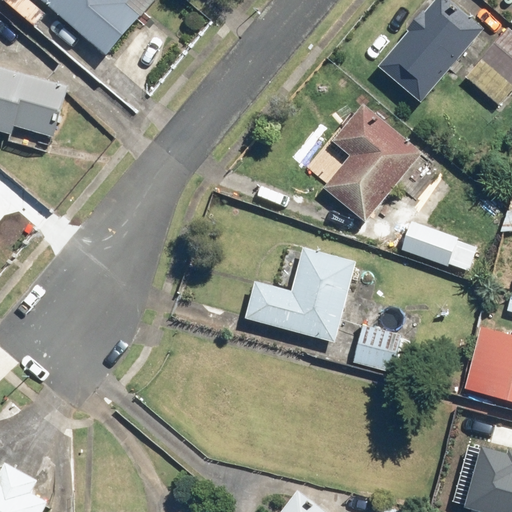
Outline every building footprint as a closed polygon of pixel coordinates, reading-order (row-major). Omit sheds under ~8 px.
[(46,0),(108,54),(136,22),(123,4),(126,0),(46,0)] [(439,0),(381,66),(418,99),(478,32),(441,0),(439,0)] [(497,102),(511,84),(511,38),(509,35),(471,78),(497,102)] [(0,134),(48,147),(63,91),(0,74),(0,134)] [(337,145),(353,158),(329,191),(369,220),(416,154),(376,125),(362,114),(337,145)] [(411,231),(405,251),(460,268),(466,248),(411,231)] [(336,345),(355,266),(305,254),(295,294),(256,284),(246,319),(286,330),(285,333),(336,345)] [(363,334),(357,364),(389,371),(396,341),(363,334)] [(506,511),(511,511),(511,449),(485,442),(468,501),(506,511)] [(38,511),(40,509),(0,485),(0,511),(38,511)]
